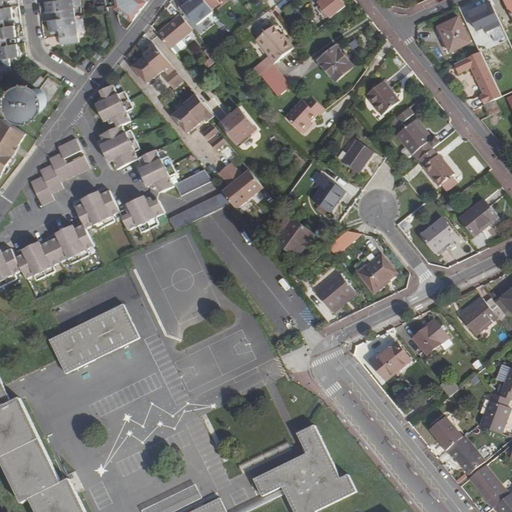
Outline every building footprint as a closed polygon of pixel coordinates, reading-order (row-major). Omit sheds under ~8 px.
[(0,0),(0,8),(5,8),(4,1),(9,0),(0,0)] [(57,0),(54,1),(46,2),(48,13),(58,12),(59,19),(76,16),(73,0),(57,0)] [(115,0),(117,8),(134,21),(148,2),(145,0),(115,0)] [(211,9),(203,0),(191,0),(182,7),(197,25),(213,12),(211,9)] [(203,0),(211,9),(219,3),(216,0),(203,0)] [(346,7),(341,0),(322,0),(319,3),(331,19),(346,7)] [(469,14),(477,32),(484,28),(486,32),(502,26),(492,4),(469,14)] [(0,27),(4,27),(4,20),(13,18),(12,7),(5,8),(0,8),(0,27)] [(180,15),(156,33),(169,49),(169,48),(179,41),(192,31),(180,15)] [(79,42),(76,16),(59,19),(50,20),(51,32),(61,30),(62,37),(60,37),(61,45),(79,42)] [(460,18),(439,28),(451,54),(471,44),(460,18)] [(6,38),(16,37),(14,25),(4,27),(0,27),(0,46),(7,45),(6,38)] [(276,25),(257,41),(275,64),(296,47),(289,38),(287,39),(283,35),(276,25)] [(179,41),(169,48),(174,54),(182,47),(182,45),(179,41)] [(0,46),(0,74),(12,72),(9,58),(19,56),(17,44),(7,45),(0,46)] [(184,80),(156,46),(144,56),(146,57),(133,67),(147,84),(163,70),(167,75),(164,78),(173,89),(184,80)] [(338,46),(319,62),(337,83),(356,67),(338,46)] [(98,51),(93,57),(98,60),(102,54),(98,51)] [(485,105),(502,97),(481,52),(455,64),(459,74),(472,68),(484,94),(480,96),(485,105)] [(276,70),(264,80),(278,97),(290,88),(276,70)] [(43,78),(39,74),(32,82),(36,86),(43,78)] [(9,76),(4,82),(8,85),(13,79),(9,76)] [(23,80),(14,91),(19,96),(28,85),(23,80)] [(384,83),(367,96),(383,116),(400,102),(384,83)] [(125,91),(119,95),(114,86),(103,91),(106,97),(99,100),(100,104),(97,105),(106,123),(109,122),(111,126),(118,122),(120,127),(100,136),(105,144),(102,146),(111,164),(114,162),(118,171),(140,160),(144,170),(141,171),(149,188),(152,187),(154,190),(161,187),(164,193),(175,187),(171,178),(177,174),(169,157),(163,160),(158,150),(140,159),(136,151),(143,148),(134,130),(128,133),(124,126),(133,122),(128,113),(135,109),(125,91)] [(39,112),(42,111),(45,108),(46,106),(47,102),(47,99),(46,97),(46,95),(44,93),(42,91),(40,90),(38,89),(36,88),(33,88),(31,89),(27,91),(26,92),(24,94),(23,98),(22,100),(22,102),(23,106),(25,108),(26,110),(28,111),(31,113),(33,113),(36,113),(39,112)] [(215,117),(197,96),(184,106),(186,107),(173,117),(187,134),(199,124),(198,123),(206,116),(208,117),(210,121),(215,117)] [(303,101),(286,118),(301,132),(310,122),(317,115),(319,117),(324,112),(325,110),(311,97),(305,103),(303,101)] [(494,102),(485,107),(489,114),(498,110),(494,102)] [(495,102),(494,102),(498,110),(489,114),(489,116),(499,111),(495,102)] [(409,109),(396,119),(401,125),(414,115),(409,109)] [(239,145),(258,130),(241,110),(222,125),(239,145)] [(208,117),(206,116),(198,123),(199,124),(208,117)] [(2,118),(0,120),(0,178),(16,153),(15,152),(13,151),(17,145),(18,147),(27,134),(2,118)] [(434,139),(418,119),(415,121),(431,141),(434,139)] [(415,121),(397,136),(413,155),(415,154),(419,160),(420,160),(433,149),(434,148),(443,141),(439,135),(434,139),(431,141),(415,121)] [(310,122),(301,132),(303,134),(312,124),(310,122)] [(218,132),(213,126),(202,135),(207,141),(218,132)] [(226,143),(222,137),(211,146),(215,151),(226,143)] [(53,165),(41,171),(43,177),(31,182),(43,206),(55,200),(52,195),(64,188),(61,183),(91,169),(86,157),(68,165),(65,159),(83,151),(77,139),(59,148),(62,153),(50,159),(53,165)] [(358,141),(342,163),(359,175),(375,153),(358,141)] [(424,167),(440,188),(441,186),(447,193),(459,184),(453,177),(455,175),(439,155),(438,156),(433,149),(420,160),(425,166),(424,167)] [(236,210),(263,188),(250,172),(242,178),(231,164),(219,173),(230,187),(223,193),(232,204),(236,210)] [(205,170),(176,185),(182,197),(213,181),(205,170)] [(337,186),(322,175),(316,183),(323,188),(313,201),(331,214),(346,192),(337,186)] [(348,188),(340,183),(337,186),(346,192),(348,188)] [(166,213),(161,202),(154,205),(151,198),(148,200),(146,197),(128,206),(130,209),(122,213),(111,191),(102,195),(101,192),(83,201),(84,204),(76,208),(85,225),(76,229),(75,226),(57,235),(58,238),(43,245),(41,242),(23,252),(24,254),(16,258),(12,249),(4,253),(3,250),(0,251),(0,289),(1,291),(19,282),(15,275),(23,272),(27,281),(35,277),(38,283),(57,275),(54,268),(69,260),(73,267),(91,258),(87,251),(96,248),(87,230),(95,226),(98,233),(116,224),(113,217),(121,213),(130,232),(139,227),(143,234),(160,225),(156,218),(166,213)] [(232,204),(223,193),(170,219),(176,231),(232,204)] [(484,200),(461,219),(476,237),(484,231),(482,229),(498,217),(484,200)] [(293,219),(288,215),(279,227),(284,231),(293,219)] [(484,231),(499,219),(498,217),(482,229),(484,231)] [(444,218),(422,236),(436,254),(458,236),(444,218)] [(284,231),(276,243),(298,259),(316,235),(294,219),(293,219),(284,231)] [(303,263),(321,238),(316,235),(298,259),(303,263)] [(374,293),(399,274),(382,253),(366,266),(368,269),(360,275),(374,293)] [(368,269),(366,266),(358,272),(360,275),(368,269)] [(341,274),(317,293),(333,312),(356,292),(341,274)] [(511,290),(496,304),(510,321),(511,319),(511,290)] [(333,312),(335,314),(358,295),(356,292),(333,312)] [(484,298),(461,317),(476,337),(500,318),(505,325),(510,321),(496,304),(492,299),(487,303),(484,298)] [(125,305),(51,340),(67,374),(141,339),(125,305)] [(428,356),(450,338),(436,321),(414,339),(428,356)] [(398,343),(373,363),(387,381),(412,361),(398,343)] [(475,362),(464,370),(468,375),(479,367),(475,362)] [(511,368),(511,369),(501,397),(511,400),(511,368)] [(86,511),(71,480),(63,484),(21,399),(13,402),(0,376),(0,458),(22,505),(31,501),(36,511),(86,511)] [(446,381),(440,386),(450,398),(454,394),(460,390),(455,384),(451,387),(446,381)] [(481,426),(503,435),(511,410),(511,409),(508,408),(511,400),(501,397),(493,394),(481,426)] [(447,417),(431,431),(447,451),(464,438),(447,417)] [(316,426),(299,435),(308,454),(255,480),(264,498),(284,488),(295,511),(318,511),(358,493),(350,475),(342,479),(316,426)] [(464,438),(447,451),(452,458),(454,456),(469,475),(486,462),(465,436),(464,438)] [(510,495),(486,466),(470,479),(494,508),(510,495)] [(195,477),(140,501),(144,511),(174,511),(205,499),(195,477)] [(264,498),(235,511),(252,511),(287,495),(284,488),(264,498)] [(511,511),(511,493),(510,495),(494,508),(496,511),(511,511)] [(227,511),(221,499),(193,511),(227,511)]
